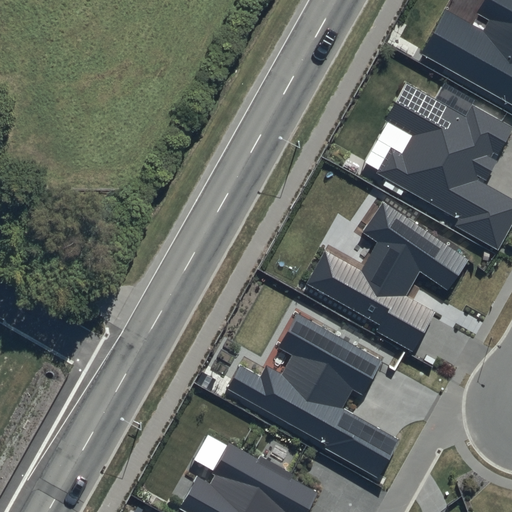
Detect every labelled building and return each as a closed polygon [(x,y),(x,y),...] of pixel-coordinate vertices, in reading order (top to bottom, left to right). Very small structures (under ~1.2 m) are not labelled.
[(511,0),(482,0),(475,13),(489,21),(484,31),(447,10),(423,53),(511,103),(511,0)] [(378,165),(498,235),(511,210),(511,188),(481,171),(509,122),(471,100),(465,109),(401,73),(380,109),(403,122),(378,165)] [(307,281),(415,342),(435,310),(401,286),(414,262),(445,286),(464,261),(379,196),(360,221),(378,235),(364,267),(324,250),(307,281)] [(218,383),(382,476),(408,429),(364,404),(394,350),(291,292),(268,333),(288,344),(277,364),(240,344),(218,383)] [(258,461),(228,445),(208,480),(198,475),(180,509),(185,511),(308,511),(319,493),(293,479),(295,475),(260,456),(258,461)]
